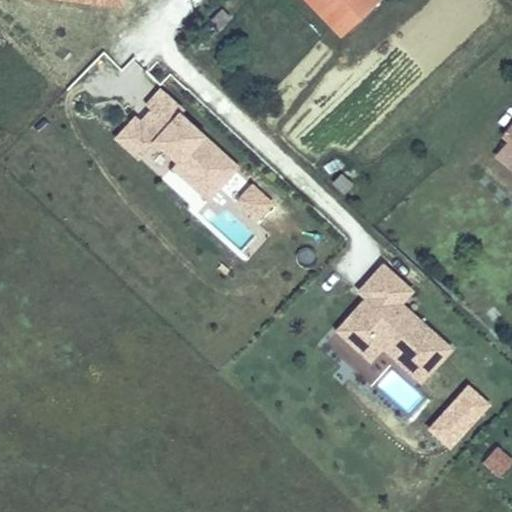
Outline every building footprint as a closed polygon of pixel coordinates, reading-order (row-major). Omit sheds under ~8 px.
[(305,0),(339,35),(376,0),(305,0)] [(220,9),(209,18),(218,29),(229,19),(220,9)] [(241,168),(159,89),(114,136),(143,160),(151,150),(211,204),(241,168)] [(511,117),(485,154),(511,175),(511,117)] [(332,182),(342,193),(351,184),(340,173),(332,182)] [(249,181),(232,200),(256,222),(273,202),(249,181)] [(413,293),(380,264),(331,328),(372,367),(383,354),(426,387),(453,349),(402,306),(413,293)] [(430,428),(448,445),(485,404),(467,387),(430,428)] [(497,477),(511,460),(511,459),(496,444),(480,461),(497,477)]
